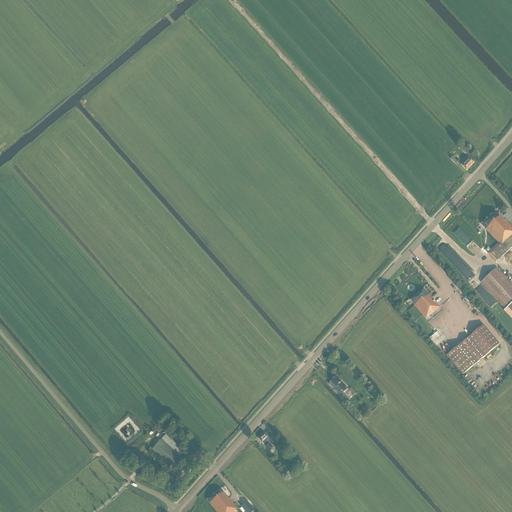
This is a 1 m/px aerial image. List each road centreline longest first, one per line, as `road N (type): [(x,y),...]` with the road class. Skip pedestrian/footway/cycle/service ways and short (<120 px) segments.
road 1 (tertiary): [(177,510),(511,136)]
road 2 (unclassified): [(0,332),(129,481),(171,505)]
